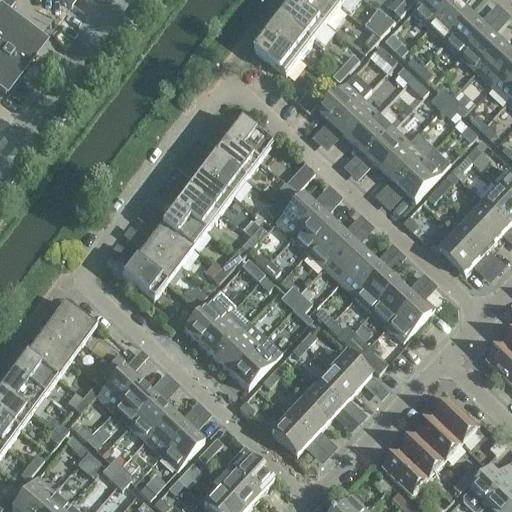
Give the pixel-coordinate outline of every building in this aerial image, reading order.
[(0,0),(0,91),(5,96),(19,78),(22,81),(26,75),(27,74),(24,71),(31,62),(37,54),(2,27),(15,10),(1,0),(0,0)] [(57,0),(71,10),(79,0),(57,0)] [(293,0),(292,1),(328,28),(341,11),(326,0),(293,0)] [(326,0),(341,11),(342,10),(351,16),(362,2),(358,0),(326,0)] [(398,0),(396,0),(388,9),(395,15),(401,21),(410,11),(404,5),(398,0)] [(408,0),(404,5),(410,11),(419,1),(418,0),(408,0)] [(457,3),(453,0),(429,0),(413,17),(430,32),(457,3)] [(283,21),(314,45),(328,28),(292,1),(286,9),(290,12),(283,21)] [(457,3),(430,32),(446,47),(473,18),(457,3)] [(485,21),(499,34),(511,20),(511,18),(499,6),(485,21)] [(379,13),(365,30),(374,37),(381,43),(396,26),(379,13)] [(473,18),(446,47),(461,62),(488,33),(473,18)] [(272,27),(266,35),(301,62),(314,45),(283,21),(276,30),(272,27)] [(488,33),(461,62),(477,77),(505,48),(488,33)] [(263,46),(256,56),(287,80),(301,62),(266,35),(260,43),(263,46)] [(381,43),(374,37),(365,47),(371,53),(381,43)] [(401,48),(392,40),(386,46),(402,61),(409,54),(402,47),(401,48)] [(511,54),(505,48),(477,77),(493,91),(511,70),(511,54)] [(382,50),(371,62),(388,78),(399,66),(382,50)] [(345,69),(351,74),(360,65),(354,59),(345,69)] [(408,67),(418,76),(424,70),(414,61),(408,67)] [(342,84),(351,74),(345,69),(336,79),(342,84)] [(424,70),(418,76),(428,86),(434,79),(424,70)] [(511,70),(493,91),(509,106),(511,102),(511,70)] [(408,87),(414,81),(404,71),(398,78),(408,87)] [(347,87),(320,116),(330,125),(337,132),(364,103),(372,94),(356,79),(347,87)] [(414,81),(408,87),(418,96),(424,90),(414,81)] [(438,99),(448,108),(454,102),(444,93),(438,99)] [(304,112),(310,118),(320,108),(308,97),(299,107),(304,112)] [(432,105),(442,114),(448,108),(438,99),(432,105)] [(448,108),(458,117),(464,111),(454,102),(448,108)] [(364,103),(337,132),(352,147),(380,117),(364,103)] [(452,124),(458,117),(448,108),(442,114),(452,124)] [(380,117),(352,147),(368,161),(395,132),(380,117)] [(472,126),(482,135),(488,129),(478,120),(472,126)] [(230,132),(223,140),(259,167),(272,149),(241,125),(233,135),(230,132)] [(488,129),(482,135),(491,145),(497,138),(488,129)] [(478,140),(468,131),(462,137),(472,147),(478,140)] [(395,132),(368,161),(384,176),(411,147),(395,132)] [(420,138),(411,147),(384,176),(400,191),(436,153),(420,138)] [(214,160),(246,184),(259,167),(223,140),(217,148),(221,151),(214,160)] [(483,144),(476,151),(467,161),(474,167),(489,150),(483,144)] [(503,156),(511,163),(511,151),(509,149),(503,156)] [(452,168),(436,153),(400,191),(416,206),(452,168)] [(233,201),(246,184),(214,160),(207,169),(203,167),(197,175),(233,201)] [(474,167),(467,161),(452,177),(459,183),(474,167)] [(315,178),(305,168),(287,187),(297,197),(315,178)] [(188,195),(219,219),(233,201),(197,175),(191,183),(195,185),(188,195)] [(452,177),(447,183),(438,192),(444,198),(459,183),(452,177)] [(511,179),(500,192),(511,202),(511,179)] [(316,203),(329,215),(344,200),(330,187),(316,203)] [(438,192),(428,202),(435,208),(444,198),(438,192)] [(511,231),(511,230),(511,202),(500,192),(485,207),(511,231)] [(206,236),(219,219),(188,195),(181,204),(177,201),(171,209),(206,236)] [(286,196),(277,206),(283,212),(292,202),(286,196)] [(292,243),(319,214),(303,198),(275,227),(292,243)] [(283,212),(277,206),(268,216),(274,222),(283,212)] [(496,247),(511,231),(485,207),(471,223),(496,247)] [(159,225),(158,226),(193,253),(206,236),(171,209),(165,217),(169,220),(162,228),(159,225)] [(308,258),(335,229),(319,214),(292,243),(308,258)] [(347,231),(361,245),(376,231),(362,216),(347,231)] [(410,221),(404,228),(414,237),(420,231),(410,221)] [(482,263),(496,247),(471,223),(456,239),(482,263)] [(253,225),(244,235),(251,241),(257,247),(266,237),(263,234),(260,231),(253,225)] [(146,243),(145,243),(180,270),(193,253),(158,226),(152,234),(156,237),(149,245),(146,243)] [(323,273),(351,243),(335,229),(308,258),(323,273)] [(466,279),(482,263),(456,239),(449,232),(433,248),(466,279)] [(257,247),(251,241),(241,251),(248,257),(257,247)] [(133,260),(132,261),(167,287),(180,270),(145,243),(139,251),(142,254),(136,262),(133,260)] [(339,287),(366,258),(351,243),(323,273),(339,287)] [(379,264),(395,274),(406,256),(390,246),(379,264)] [(491,286),(507,269),(492,254),(476,271),(491,286)] [(254,263),(264,272),(270,266),(260,256),(254,263)] [(366,258),(339,287),(355,302),(382,273),(366,258)] [(122,281),(153,305),(158,309),(172,291),(167,287),(132,261),(126,269),(129,271),(122,281)] [(230,262),(221,272),(227,278),(237,268),(230,262)] [(213,266),(204,275),(218,288),(227,278),(221,272),(220,273),(213,266)] [(270,266),(264,272),(274,281),(280,275),(270,266)] [(236,307),(248,294),(258,304),(267,295),(241,271),(221,293),(236,307)] [(258,286),(264,280),(254,271),(248,277),(258,286)] [(382,273),(355,302),(371,317),(398,288),(382,273)] [(264,280),(258,286),(268,296),(274,289),(264,280)] [(398,288),(371,317),(386,331),(414,302),(398,288)] [(286,296),(296,306),(302,299),(292,290),(286,296)] [(201,294),(191,304),(198,310),(207,300),(201,294)] [(219,296),(211,305),(184,334),(200,349),(227,320),(227,319),(235,311),(219,296)] [(280,303),(290,312),(296,306),(286,296),(280,303)] [(296,306),(306,315),(312,309),(302,299),(296,306)] [(414,302),(386,331),(403,347),(430,318),(435,313),(426,305),(422,310),(421,309),(414,302)] [(198,310),(191,304),(182,314),(188,320),(198,310)] [(51,325),(83,348),(97,330),(65,306),(57,317),(54,314),(48,322),(51,325)] [(300,321),(306,315),(296,306),(290,312),(300,321)] [(200,349),(216,364),(250,328),(234,313),(227,320),(200,349)] [(315,319),(317,322),(327,331),(333,324),(321,313),(315,319)] [(343,334),(333,324),(327,331),(343,346),(352,336),(346,330),(343,334)] [(39,342),(71,366),(83,348),(51,325),(45,334),(41,331),(35,339),(39,342)] [(216,364),(232,379),(266,342),(250,328),(216,364)] [(301,346),(308,352),(317,342),(311,336),(301,346)] [(343,346),(349,351),(359,360),(365,354),(368,351),(352,336),(343,346)] [(26,360),(58,383),(71,366),(39,342),(32,351),(28,349),(22,357),(26,360)] [(282,358),(266,342),(232,379),(248,394),(282,358)] [(301,346),(292,356),(299,362),(308,352),(301,346)] [(511,355),(504,348),(487,366),(511,389),(511,355)] [(378,379),(382,374),(381,365),(367,352),(365,354),(359,360),(378,379)] [(372,381),(346,357),(331,373),(356,397),(372,381)] [(118,358),(109,368),(115,374),(125,364),(118,358)] [(9,374),(45,401),(58,383),(26,360),(19,369),(15,366),(9,374)] [(115,374),(109,368),(100,377),(106,383),(115,374)] [(272,377),(278,383),(288,374),(281,368),(272,377)] [(113,416),(141,387),(124,372),(97,401),(113,416)] [(342,413),(356,397),(331,373),(316,389),(342,413)] [(0,394),(32,418),(45,401),(9,374),(3,383),(7,385),(0,394)] [(272,377),(263,387),(269,393),(278,383),(272,377)] [(129,431),(156,402),(141,387),(113,416),(129,431)] [(327,429),(342,413),(316,389),(301,405),(327,429)] [(92,392),(83,402),(90,408),(99,398),(92,392)] [(0,421),(19,435),(32,418),(0,394),(0,421)] [(90,408),(83,402),(75,412),(81,418),(90,408)] [(145,445),(172,416),(156,402),(129,431),(145,445)] [(434,421),(463,449),(480,431),(451,403),(434,421)] [(185,417),(203,439),(218,426),(200,405),(185,417)] [(312,444),(327,429),(301,405),(286,420),(312,444)] [(239,413),(249,422),(255,416),(245,406),(239,413)] [(161,460),(188,431),(172,416),(145,445),(161,460)] [(297,461),(312,444),(286,420),(271,437),(297,461)] [(0,447),(7,453),(19,435),(0,421),(0,447)] [(446,466),(463,449),(434,421),(418,438),(446,466)] [(54,433),(64,442),(70,435),(60,427),(54,433)] [(86,445),(92,439),(82,430),(76,436),(86,445)] [(177,476),(204,446),(188,431),(161,460),(177,476)] [(59,449),(64,442),(54,433),(48,440),(59,449)] [(307,451),(322,466),(337,451),(322,436),(307,451)] [(401,456),(430,483),(446,466),(418,438),(401,456)] [(102,448),(92,439),(86,445),(96,454),(102,448)] [(76,456),(82,450),(72,440),(66,447),(76,456)] [(207,452),(213,458),(223,449),(216,443),(207,452)] [(506,450),(501,446),(500,444),(491,453),(497,460),(506,450)] [(92,459),(82,450),(76,456),(86,465),(92,459)] [(213,458),(207,452),(198,462),(204,468),(213,458)] [(108,470),(118,479),(124,473),(122,471),(129,464),(121,456),(108,470)] [(412,501),(430,483),(401,456),(384,473),(412,501)] [(30,469),(36,475),(45,464),(38,459),(30,469)] [(86,465),(84,467),(94,477),(102,468),(92,459),(86,465)] [(233,477),(259,501),(274,485),(249,461),(233,477)] [(192,468),(187,474),(178,484),(184,490),(187,493),(202,477),(192,468)] [(27,485),(36,475),(30,469),(21,479),(27,485)] [(485,511),(511,484),(511,470),(510,469),(500,479),(493,472),(466,500),(466,507),(470,511),(485,511)] [(102,476),(112,485),(118,479),(108,470),(102,476)] [(124,473),(118,479),(128,489),(134,482),(124,473)] [(469,488),(478,479),(472,473),(463,482),(469,488)] [(238,511),(248,511),(259,501),(233,477),(219,493),(238,511)] [(118,479),(112,485),(122,495),(128,489),(118,479)] [(41,511),(55,497),(38,482),(12,511),(41,511)] [(393,491),(384,482),(378,489),(387,497),(393,491)] [(461,497),(469,488),(463,482),(454,491),(461,497)] [(184,490),(178,484),(168,494),(175,500),(184,490)] [(511,511),(511,484),(485,511),(511,511)] [(150,505),(156,499),(146,489),(140,496),(150,505)] [(238,511),(219,493),(204,509),(207,511),(238,511)] [(69,511),(71,511),(55,497),(41,511),(69,511)] [(401,511),(402,511),(408,506),(399,497),(393,504),(401,511)] [(0,503),(0,511),(4,511),(10,506),(3,500),(0,503)] [(365,511),(353,500),(341,511),(365,511)] [(170,511),(160,503),(154,509),(157,511),(170,511)]
